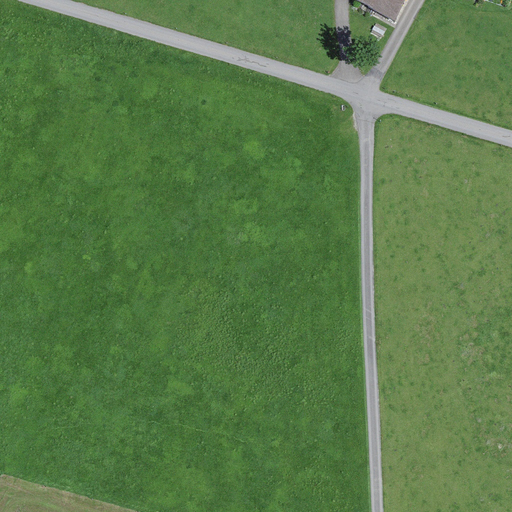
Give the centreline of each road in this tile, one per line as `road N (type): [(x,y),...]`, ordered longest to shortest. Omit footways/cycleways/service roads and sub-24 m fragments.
road 1 (unclassified): [(31,0),(511,141)]
road 2 (track): [(369,99),(380,511)]
